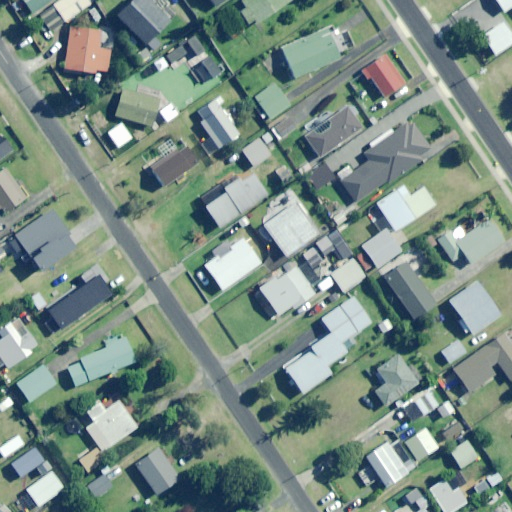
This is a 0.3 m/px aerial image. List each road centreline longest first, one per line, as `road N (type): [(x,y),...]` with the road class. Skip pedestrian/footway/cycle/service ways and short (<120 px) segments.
road 1 (residential): [(0,50),(309,511)]
road 2 (residential): [(399,0),(511,169)]
